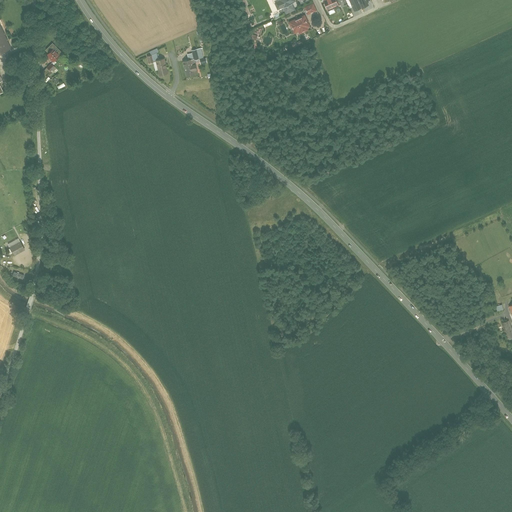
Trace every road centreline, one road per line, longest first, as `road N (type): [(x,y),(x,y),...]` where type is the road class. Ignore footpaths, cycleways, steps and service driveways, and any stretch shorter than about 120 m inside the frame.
road 1 (tertiary): [(80,0),(145,77),(322,214),(511,419)]
road 2 (track): [(27,310),(40,148),(32,0)]
